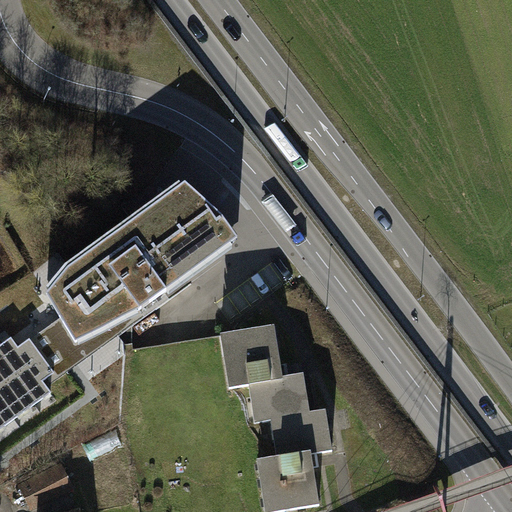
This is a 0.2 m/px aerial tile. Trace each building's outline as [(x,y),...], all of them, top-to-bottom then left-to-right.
[(69,269),(46,295),(62,321),(76,343),(101,331),(140,311),(238,240),(221,217),(185,185),(69,269)] [(11,340),(0,348),(0,433),(51,396),(43,384),(48,380),(52,385),(110,341),(101,331),(76,343),(62,321),(31,344),(29,341),(19,349),(11,340)] [(310,414),(310,413),(304,375),(283,378),(274,327),(221,335),(229,389),(249,386),(255,424),(271,422),(279,421),(278,419),(310,414)] [(279,421),(271,422),(277,458),(257,461),(265,511),(284,511),(320,506),(311,455),(332,452),(326,411),(310,413),(310,414),(278,419),(279,421)] [(62,468),(21,489),(31,508),(71,486),(62,468)]
